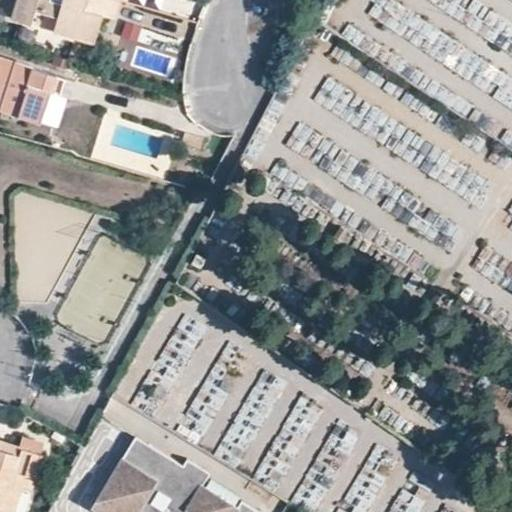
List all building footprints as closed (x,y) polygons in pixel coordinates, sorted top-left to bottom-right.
[(116,0),(12,0),(9,16),(29,22),(33,6),(56,13),(51,30),(91,41),(100,12),(113,15),(116,0)] [(68,96),(72,78),(0,56),(0,107),(38,119),(44,103),(48,90),(57,92),(68,96)] [(57,92),(48,90),(44,103),(53,106),(57,92)] [(182,130),(179,141),(195,146),(199,135),(182,130)] [(182,312),(134,408),(214,447),(223,429),(213,423),(236,376),(216,366),(193,412),(168,400),(206,324),(182,312)] [(267,369),(213,451),(235,465),(288,384),(267,369)] [(283,493),(319,403),(294,393),(259,484),(283,493)] [(317,511),(323,511),(354,435),(330,425),(298,504),(317,511)] [(255,511),(257,510),(236,497),(232,504),(197,481),(205,468),(184,455),(180,462),(134,432),(119,454),(126,458),(118,471),(111,466),(97,489),(90,500),(107,511),(255,511)] [(0,511),(10,511),(18,483),(29,486),(42,440),(18,434),(15,444),(0,439),(0,511)] [(376,445),(339,511),(369,511),(399,458),(376,445)] [(126,458),(119,454),(111,466),(118,471),(126,458)] [(399,486),(388,511),(416,511),(423,496),(399,486)]
